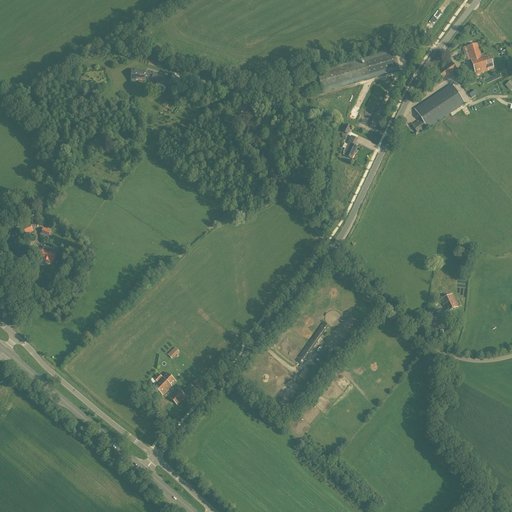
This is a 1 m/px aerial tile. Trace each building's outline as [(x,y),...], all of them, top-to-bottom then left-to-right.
[(467,47),(476,75),(488,71),(487,69),(493,67),(489,55),(481,57),(477,44),(467,47)] [(317,71),(318,75),(322,88),(323,92),(399,70),(394,53),(393,50),(317,71)] [(458,72),(450,61),(437,71),(444,81),(458,72)] [(314,66),(300,73),(303,77),(317,71),(314,66)] [(131,70),(131,83),(136,83),(136,80),(143,80),(143,79),(145,79),(145,71),(131,70)] [(151,80),(168,86),(170,79),(153,74),(151,80)] [(425,85),(429,91),(443,82),(439,75),(425,85)] [(464,103),(451,84),(414,109),(421,119),(412,125),(418,134),(464,103)] [(348,135),(351,127),(345,124),(342,132),(348,135)] [(348,143),(345,150),(344,149),(343,152),(344,153),(343,155),(345,156),(352,159),(357,148),(354,146),(358,139),(351,136),(348,143)] [(16,203),(30,214),(34,208),(20,197),(16,203)] [(33,232),(29,223),(21,227),(25,236),(33,232)] [(51,231),(43,228),(41,234),(49,237),(51,231)] [(55,254),(57,250),(43,245),(39,258),(43,259),(43,260),(49,262),(50,261),(54,262),(56,255),(55,254)] [(441,300),(447,312),(457,307),(452,295),(441,300)] [(441,314),(431,315),(432,325),(442,324),(441,314)] [(328,327),(323,323),(297,361),(302,364),(328,327)] [(175,356),(179,352),(175,348),(171,352),(175,356)] [(322,366),(326,369),(330,363),(327,360),(322,366)] [(158,374),(156,376),(168,388),(175,381),(166,373),(162,377),(158,374)] [(168,388),(156,376),(153,379),(157,382),(153,386),(162,395),(168,388)] [(177,389),(173,393),(180,401),(185,396),(177,389)] [(143,392),(139,396),(146,403),(150,399),(143,392)] [(180,401),(173,393),(169,398),(176,405),(180,401)]
